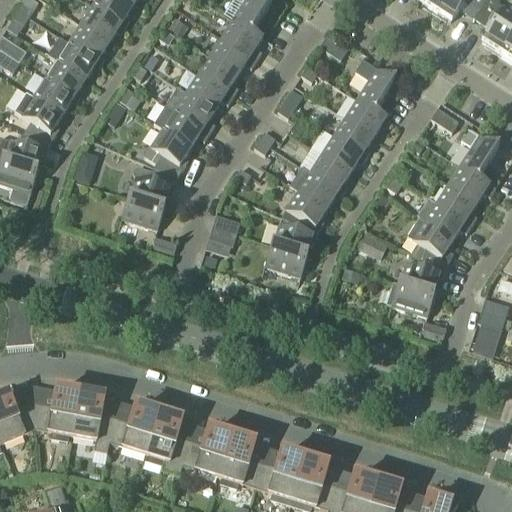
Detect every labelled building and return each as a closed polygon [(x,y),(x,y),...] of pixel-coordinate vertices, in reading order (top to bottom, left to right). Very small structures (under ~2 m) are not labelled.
[(110,0),(97,0),(90,12),(123,34),(128,27),(124,24),(131,13),(110,0)] [(110,0),(131,13),(138,2),(142,5),(144,0),(110,0)] [(187,0),(185,0),(181,7),(189,12),(194,4),(187,0)] [(259,0),(247,0),(231,26),(250,38),(251,37),(270,7),(259,0)] [(413,0),(412,2),(431,14),(440,0),(413,0)] [(483,0),(440,0),(431,14),(450,26),(458,13),(473,23),(486,2),(483,0)] [(487,0),(486,2),(473,23),(488,32),(480,45),(498,57),(511,36),(511,18),(496,8),(501,0),(487,0)] [(26,2),(17,16),(27,23),(37,9),(26,2)] [(90,12),(78,30),(107,49),(115,38),(119,41),(123,34),(90,12)] [(27,23),(17,16),(12,24),(22,31),(27,23)] [(181,29),(172,24),(166,33),(174,39),(181,29)] [(231,26),(219,44),(255,67),(260,59),(253,55),(261,44),(251,37),(250,38),(231,26)] [(78,30),(67,48),(66,48),(100,70),(104,63),(100,60),(107,49),(78,30)] [(172,42),(162,35),(156,44),(164,49),(168,48),(172,42)] [(511,36),(498,57),(511,66),(511,36)] [(0,42),(0,57),(18,69),(25,58),(0,42)] [(339,67),(346,56),(324,42),(317,53),(339,67)] [(55,66),(55,67),(84,86),(91,75),(95,77),(100,70),(66,48),(67,48),(59,43),(47,61),(55,66)] [(219,44),(207,62),(236,82),(243,71),(250,75),(255,67),(219,44)] [(18,69),(0,57),(0,72),(11,80),(18,69)] [(150,60),(143,71),(150,75),(157,65),(150,60)] [(207,62),(196,80),(231,103),(237,95),(230,91),(236,82),(207,62)] [(367,87),(354,106),(374,118),(374,117),(394,87),(361,66),(353,78),(367,87)] [(55,67),(43,85),(76,106),(81,99),(77,97),(84,86),(55,67)] [(138,72),(132,82),(139,87),(145,77),(138,72)] [(304,73),(299,82),(310,89),(315,80),(304,73)] [(196,80),(184,98),(213,118),(220,107),(226,112),(231,103),(196,80)] [(43,85),(32,102),(31,103),(61,122),(68,111),(72,113),(76,106),(43,85)] [(124,94),(116,106),(124,111),(132,99),(124,94)] [(172,116),(172,117),(208,140),(213,132),(207,127),(213,118),(184,98),(184,99),(176,94),(165,111),(172,116)] [(290,96),(281,110),(292,117),(301,103),(290,96)] [(13,118),(19,122),(30,129),(23,138),(48,150),(57,135),(53,133),(61,122),(31,103),(32,102),(25,98),(13,118)] [(354,106),(343,124),(372,143),(379,132),(383,135),(388,126),(374,117),(374,118),(354,106)] [(108,118),(118,124),(124,114),(115,108),(108,118)] [(292,117),(281,110),(276,118),(286,125),(292,117)] [(450,138),(457,128),(436,114),(429,125),(450,138)] [(172,117),(160,135),(190,154),(196,144),(203,148),(208,140),(172,117)] [(343,124),(331,142),(364,164),(369,157),(365,154),(372,143),(343,124)] [(470,153),(457,172),(477,185),(477,184),(497,154),(467,134),(459,147),(470,153)] [(160,135),(149,152),(145,153),(143,157),(143,162),(154,169),(152,173),(175,185),(187,167),(182,165),(190,154),(160,135)] [(0,167),(36,179),(36,177),(35,177),(38,166),(43,167),(48,150),(23,138),(19,150),(0,143),(0,167)] [(263,138),(258,146),(268,153),(273,145),(263,138)] [(331,142),(319,160),(349,179),(356,168),(360,171),(364,164),(331,142)] [(268,153),(258,146),(252,154),(263,161),(268,153)] [(411,153),(418,157),(422,150),(416,146),(411,153)] [(319,160),(308,178),(341,200),(346,193),(341,190),(349,179),(319,160)] [(36,179),(0,167),(0,190),(12,194),(9,204),(26,210),(36,179)] [(399,171),(392,182),(401,188),(408,177),(399,171)] [(127,203),(126,204),(161,215),(161,214),(165,203),(169,204),(175,185),(152,173),(151,177),(138,172),(134,175),(133,180),(134,183),(128,203),(127,203)] [(457,172),(445,191),(474,210),(481,199),(488,204),(494,194),(477,184),(477,185),(457,172)] [(92,179),(75,173),(71,185),(88,190),(92,179)] [(288,192),(296,197),(325,216),(332,205),(336,207),(341,200),(308,178),(300,173),(288,192)] [(239,175),(234,183),(244,190),(250,182),(239,175)] [(394,199),(401,188),(392,182),(386,192),(385,193),(394,199)] [(445,191),(434,209),(470,232),(475,224),(468,220),(474,210),(445,191)] [(318,227),(325,216),(296,197),(284,215),(304,229),(317,237),(322,229),(318,227)] [(161,215),(126,204),(120,225),(156,237),(163,214),(161,214),(161,215)] [(418,223),(417,224),(451,246),(458,236),(465,240),(470,232),(434,209),(427,204),(416,222),(418,223)] [(215,221),(211,233),(235,241),(239,228),(215,221)] [(405,243),(410,246),(423,254),(446,269),(452,260),(445,256),(451,246),(417,224),(405,243)] [(313,251),(317,237),(304,229),(301,238),(277,231),(271,252),(304,263),(304,261),(308,250),(313,251)] [(235,241),(211,233),(207,245),(231,253),(235,241)] [(361,239),(353,254),(367,261),(374,246),(361,239)] [(171,265),(175,250),(154,243),(149,258),(171,265)] [(271,252),(269,252),(263,273),(299,284),(306,262),(304,261),(304,263),(271,252)] [(391,288),(391,290),(431,302),(431,301),(435,289),(439,291),(446,269),(423,254),(417,274),(404,270),(398,290),(391,288)] [(211,271),(214,264),(202,260),(200,268),(211,271)] [(343,274),(340,284),(353,288),(356,278),(343,274)] [(385,311),(389,312),(426,323),(432,301),(431,301),(431,302),(391,290),(385,311)] [(483,305),(479,317),(503,325),(507,312),(483,305)] [(503,325),(479,317),(476,329),(500,337),(503,325)] [(423,328),(418,342),(440,349),(444,335),(423,328)] [(491,363),(496,350),(475,343),(471,357),(491,363)] [(31,408),(34,435),(50,438),(49,444),(67,448),(68,442),(70,442),(79,397),(66,395),(65,399),(54,397),(51,409),(48,411),(31,408)] [(79,397),(70,442),(94,446),(92,457),(105,459),(108,449),(114,423),(102,421),(100,418),(102,406),(91,403),(91,400),(79,397)] [(0,449),(34,435),(31,408),(15,415),(12,413),(7,402),(0,404),(0,449)] [(114,423),(108,449),(144,460),(158,417),(145,413),(144,417),(133,413),(129,425),(126,427),(114,423)] [(158,417),(144,460),(148,461),(146,467),(161,471),(160,476),(178,482),(181,472),(189,446),(178,443),(177,440),(180,428),(169,424),(170,421),(158,417)] [(189,446),(181,472),(217,483),(231,440),(218,436),(217,439),(206,436),(202,448),(199,450),(189,446)] [(231,440),(217,483),(220,484),(218,490),(235,495),(237,489),(254,494),(262,469),(251,466),(250,462),(253,451),(242,447),(243,444),(231,440)] [(262,469),(254,494),(271,500),(269,505),(289,511),(304,463),(291,459),(290,462),(279,459),(275,470),(272,472),(262,469)] [(304,463),(289,511),(291,511),(309,511),(310,511),(328,511),(335,492),(324,489),(323,485),(326,473),(315,470),(316,466),(304,463)] [(335,492),(328,511),(368,511),(377,485),(364,481),(363,485),(352,481),(348,493),(345,495),(335,492)] [(377,485),(368,511),(399,511),(397,511),(396,508),(399,496),(388,493),(389,489),(377,485)] [(65,511),(59,492),(43,497),(47,511),(65,511)] [(93,496),(89,507),(103,511),(107,500),(93,496)]
